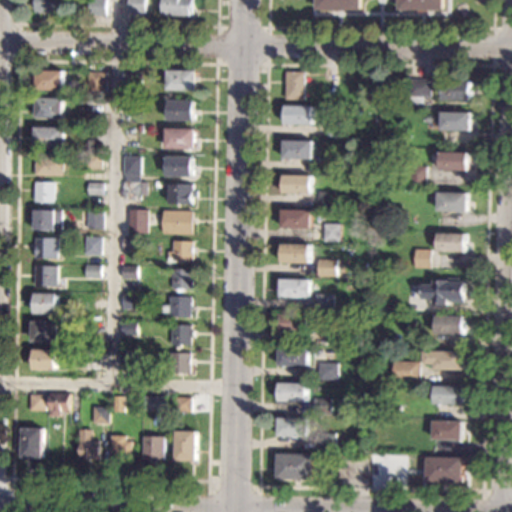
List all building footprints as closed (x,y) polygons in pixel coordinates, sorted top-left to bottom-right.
[(60,0),(60,13),(37,12),(37,0),(60,0)] [(106,0),(106,16),(89,16),(89,0),(106,0)] [(144,0),(144,13),(127,13),(127,0),(144,0)] [(193,0),(193,16),(179,16),(179,15),(162,15),(162,0),(193,0)] [(443,0),(443,10),(398,10),(398,0),(360,0),(360,10),(316,10),(316,0),(443,0)] [(63,90),(36,90),(36,70),(63,71),(63,90)] [(195,91),(166,90),(166,70),(178,70),(196,70),(195,91)] [(105,96),(87,95),(87,71),(106,72),(105,96)] [(303,100),(285,99),(285,71),(303,71),(303,100)] [(430,96),(422,96),(422,103),(408,103),(408,96),(408,79),(431,79),(430,96)] [(140,95),(124,95),(124,80),(139,80),(140,80),(140,95)] [(470,100),(442,99),(442,81),(470,82),(470,100)] [(62,117),(36,117),(36,98),(63,98),(62,117)] [(194,120),(167,120),(168,100),(194,101),(194,120)] [(312,124),(284,124),(285,106),(312,106),(312,124)] [(470,112),(470,130),(440,130),(441,111),(470,112)] [(342,138),(326,137),(326,122),(342,123),(342,138)] [(64,148),(34,147),(34,127),(64,128),(64,148)] [(195,149),(165,148),(166,128),(195,128),(195,149)] [(312,159),(283,158),(283,140),(312,141),(312,159)] [(469,152),(468,171),(440,170),(441,151),(469,152)] [(101,168),(85,169),(85,153),(101,153),(101,168)] [(63,176),(35,175),(35,155),(63,155),(63,176)] [(140,175),(139,175),(139,180),(125,180),(125,175),(123,175),(123,156),(140,156),(140,175)] [(192,176),(166,176),(166,156),(193,156),(192,176)] [(427,166),(426,188),(410,187),(410,165),(427,166)] [(311,194),(283,193),(283,175),(311,175),(311,194)] [(140,200),(122,200),(122,181),(140,182),(140,200)] [(54,202),(34,202),(34,182),(52,182),(54,182),(54,202)] [(103,195),(87,195),(87,182),(103,183),(103,195)] [(192,204),(169,203),(169,183),(193,184),(192,204)] [(334,207),(317,207),(317,191),(334,191),(334,207)] [(468,193),(468,212),(439,211),(439,192),(468,193)] [(147,233),(128,233),(128,209),(134,209),(148,210),(147,233)] [(311,228),(282,227),(282,209),(311,210),(311,228)] [(61,210),(61,231),(33,230),(34,210),(61,210)] [(102,229),(87,229),(87,211),(102,212),(102,229)] [(193,234),(163,234),(163,211),(193,211),(193,234)] [(339,241),(323,241),(323,223),(340,224),(339,241)] [(466,252),(438,251),(438,233),(467,233),(466,252)] [(101,237),(101,255),(84,255),(85,237),(101,237)] [(57,258),(34,258),(34,238),(57,238),(57,258)] [(138,251),(122,250),(122,238),(137,238),(138,238),(138,251)] [(193,241),(192,261),(174,261),(174,262),(167,262),(167,251),(172,251),(173,240),(193,241)] [(310,263),(282,262),(282,244),(310,244),(310,263)] [(432,249),(431,268),(415,268),(415,249),(432,249)] [(336,276),(318,276),(318,259),(336,259),(336,276)] [(100,278),(85,278),(85,265),(100,266),(100,278)] [(57,286),(34,285),(34,266),(56,266),(57,266),(57,286)] [(137,279),(122,278),(122,266),(137,266),(137,279)] [(192,289),(172,289),(172,268),(192,268),(192,289)] [(310,298),(280,297),(280,279),(310,279),(310,298)] [(450,282),(467,282),(466,302),(449,302),(449,305),(434,305),(434,300),(423,299),(423,284),(435,284),(435,279),(450,279),(450,282)] [(56,314),(34,314),(34,293),(57,293),(56,314)] [(137,309),(122,309),(122,294),(137,294),(137,309)] [(333,304),(338,304),(338,310),(333,310),(333,311),(315,311),(315,294),(333,294),(333,304)] [(191,317),(169,316),(169,313),(161,312),(161,305),(169,305),(170,296),(191,297),(191,317)] [(309,333),(280,332),(281,313),(309,314),(309,333)] [(464,316),(464,334),(437,334),(437,315),(464,316)] [(58,342),(31,341),(32,321),(58,321),(58,342)] [(136,335),(121,335),(121,322),(137,322),(136,335)] [(191,330),(194,330),(194,337),(191,337),(191,344),(181,344),(181,347),(175,347),(175,344),(171,344),(171,324),(191,324),(191,330)] [(308,367),(279,366),(279,347),(309,348),(308,367)] [(56,370),(33,370),(33,349),(56,349),(56,370)] [(100,370),(82,370),(83,350),(100,351),(100,370)] [(135,366),(119,366),(119,350),(135,350),(135,366)] [(464,370),(435,369),(435,364),(425,364),(425,351),(464,351),(464,370)] [(191,372),(170,372),(170,352),(191,352),(191,372)] [(420,381),(393,381),(394,361),(420,362),(420,381)] [(338,380),(319,380),(319,363),(338,363),(338,380)] [(307,383),(306,401),(279,400),(279,382),(307,383)] [(463,386),(463,404),(435,404),(435,385),(463,386)] [(69,411),(60,411),(60,417),(49,417),(49,393),(70,393),(69,411)] [(46,411),(29,411),(29,394),(46,394),(46,411)] [(123,412),(113,412),(114,396),(123,396),(123,412)] [(166,412),(143,412),(143,396),(146,396),(166,396),(166,412)] [(191,412),(174,412),(175,397),(191,397),(191,412)] [(331,415),(314,415),(314,398),(331,398),(331,415)] [(109,407),(109,424),(92,423),(93,407),(109,407)] [(307,437),(278,436),(278,417),(308,418),(307,437)] [(462,439),(433,439),(434,420),(463,421),(462,439)] [(43,458),(22,457),(22,428),(43,428),(43,458)] [(92,440),(100,440),(100,458),(80,458),(80,441),(78,441),(79,429),(92,429),(92,440)] [(196,461),(176,461),(176,431),(196,431),(196,461)] [(336,450),(314,450),(314,433),(336,433),(336,450)] [(126,441),(132,441),(132,459),(111,459),(111,435),(126,435),(126,441)] [(164,459),(155,459),(155,462),(149,462),(149,459),(143,459),(143,436),(164,436),(164,459)] [(313,479),(277,479),(277,453),(314,454),(313,479)] [(462,482),(426,482),(426,457),(462,457),(462,482)]
